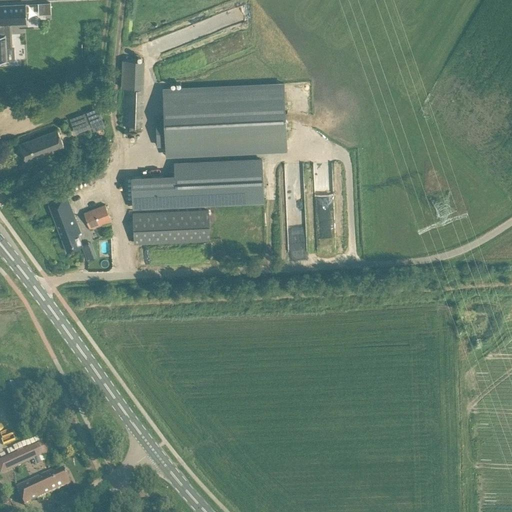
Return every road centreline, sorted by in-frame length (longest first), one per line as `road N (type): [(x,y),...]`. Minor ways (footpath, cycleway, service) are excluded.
road 1 (unclassified): [(37,291),(71,277),(414,262),(468,247),(511,220)]
road 2 (secondary): [(152,448),(37,291)]
